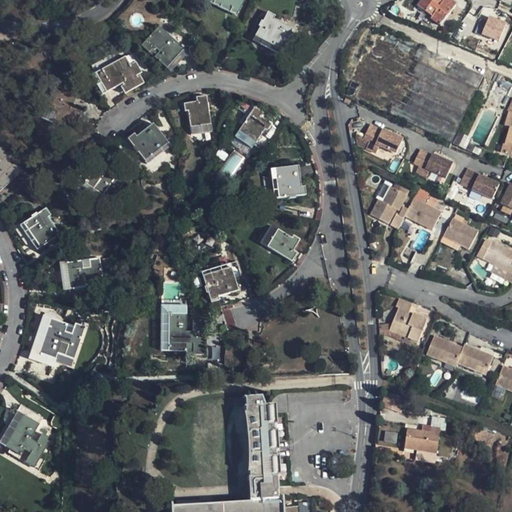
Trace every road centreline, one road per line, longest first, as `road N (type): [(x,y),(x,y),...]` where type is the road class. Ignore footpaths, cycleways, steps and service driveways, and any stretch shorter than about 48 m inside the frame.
road 1 (residential): [(335,60),(322,73),(318,97),(368,405)]
road 2 (residential): [(105,127),(182,83),(231,81),(289,96),(335,51)]
road 3 (residential): [(368,277),(335,60)]
road 4 (unknown): [(233,321),(270,306),(340,233)]
road 5 (residential): [(368,405),(375,355),(368,277)]
road 6 (residential): [(0,363),(14,270),(0,241)]
road 7 (residential): [(0,23),(54,31),(112,0)]
